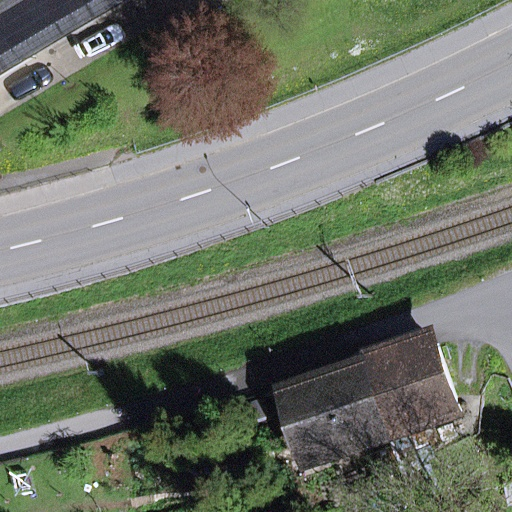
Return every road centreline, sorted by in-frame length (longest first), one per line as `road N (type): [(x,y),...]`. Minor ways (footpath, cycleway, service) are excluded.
road 1 (primary): [(511,61),(295,158),(146,213),(0,252)]
road 2 (residential): [(269,371),(511,290)]
